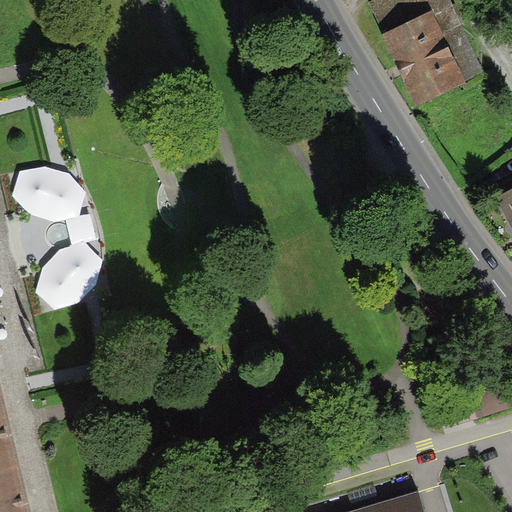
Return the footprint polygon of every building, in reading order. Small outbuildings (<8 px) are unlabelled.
[(372,0),(367,2),(381,34),(433,10),(466,81),(484,73),(454,8),(450,0),(372,0)] [(381,34),(415,105),(466,81),(433,10),(381,34)] [(86,168),(12,180),(21,241),(28,240),(39,309),(107,298),(86,168)] [(511,189),(496,197),(511,227),(511,189)] [(0,511),(28,511),(0,386),(0,511)] [(348,511),(424,511),(418,491),(348,511)]
